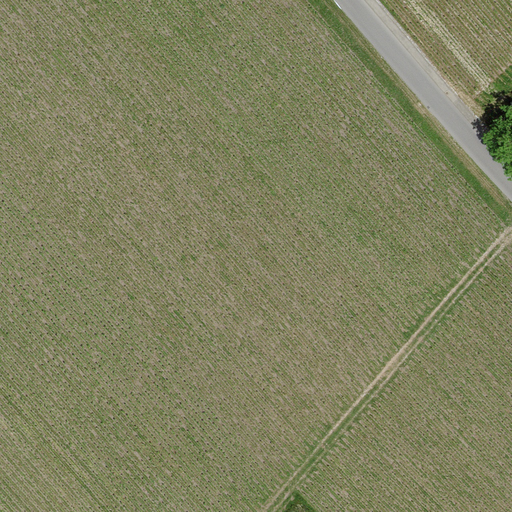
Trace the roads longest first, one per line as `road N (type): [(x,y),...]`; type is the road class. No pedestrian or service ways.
road 1 (track): [(511,233),(269,511)]
road 2 (tertiary): [(511,180),(352,0)]
